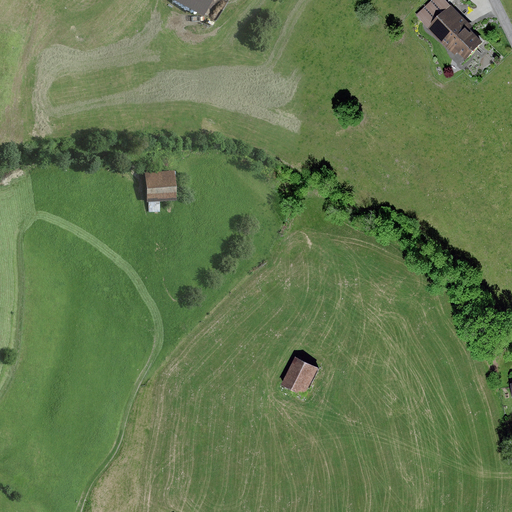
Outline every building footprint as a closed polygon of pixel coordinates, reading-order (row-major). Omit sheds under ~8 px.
[(172,0),(204,18),(213,0),(172,0)] [(464,19),(444,0),(433,0),(416,18),(441,42),(464,19)] [(472,26),(464,19),(441,42),(454,55),(457,52),(464,59),(481,42),(469,29),(472,26)] [(169,173),(141,173),(142,201),(170,200),(169,173)] [(281,388),(302,399),(316,369),(295,359),(281,388)]
